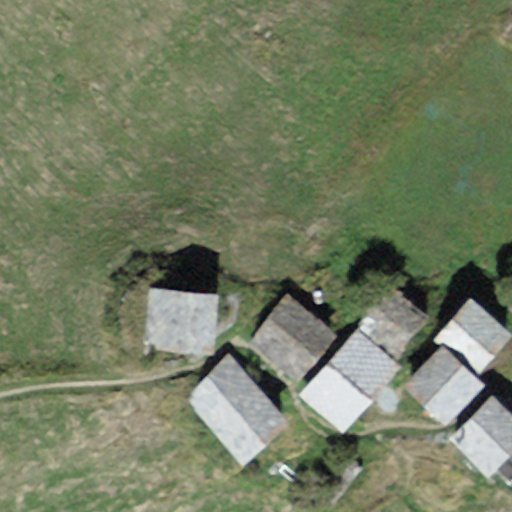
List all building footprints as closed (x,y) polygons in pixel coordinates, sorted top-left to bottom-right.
[(429,317),(392,286),(362,322),(398,353),(429,317)] [(210,294),(154,288),(148,339),(204,345),(210,294)] [(297,373),(332,331),(288,295),(253,337),(297,373)] [(470,300),(439,336),(473,366),(505,331),(470,300)] [(400,367),(359,329),(301,391),(341,429),(400,367)] [(478,380),(442,346),(407,382),(443,417),(478,380)] [(231,357),(186,399),(240,455),(284,413),(231,357)] [(511,419),(493,400),(456,435),(485,466),(511,440),(511,419)]
